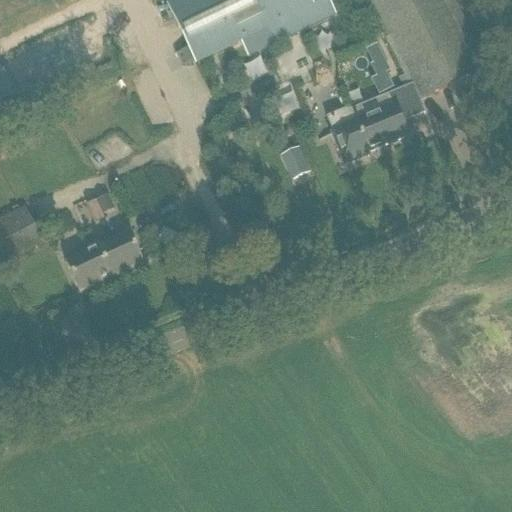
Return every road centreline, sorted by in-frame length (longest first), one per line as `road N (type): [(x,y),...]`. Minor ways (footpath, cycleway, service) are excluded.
road 1 (tertiary): [(0,420),(511,212)]
road 2 (unknown): [(262,313),(172,146),(171,115),(117,0)]
